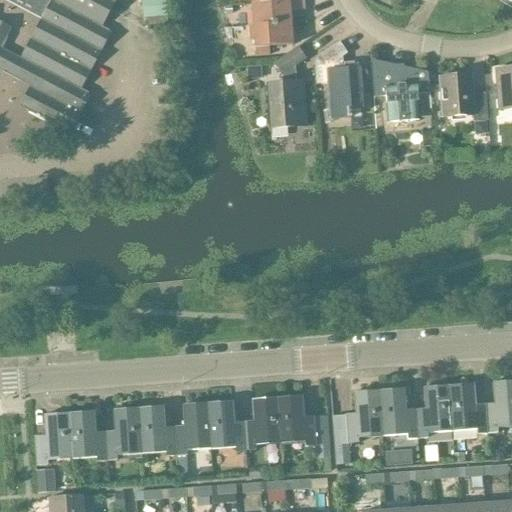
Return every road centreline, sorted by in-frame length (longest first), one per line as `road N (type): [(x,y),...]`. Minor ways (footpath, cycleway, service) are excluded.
road 1 (tertiary): [(0,383),(511,348)]
road 2 (unclassified): [(0,165),(87,155),(114,139),(141,73),(127,24)]
road 3 (residential): [(511,40),(430,47),(365,23),(346,0)]
